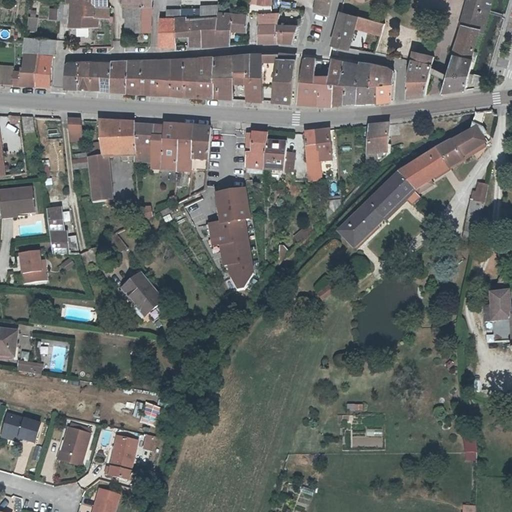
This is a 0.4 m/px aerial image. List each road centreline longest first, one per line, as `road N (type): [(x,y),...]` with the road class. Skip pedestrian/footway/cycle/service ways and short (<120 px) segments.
road 1 (primary): [(57,97),(329,115),(402,108)]
road 2 (residential): [(299,47),(60,53),(57,97)]
road 3 (residential): [(493,155),(433,232),(377,275)]
road 4 (unknown): [(80,240),(57,97)]
road 5 (residential): [(402,108),(404,64),(327,47)]
